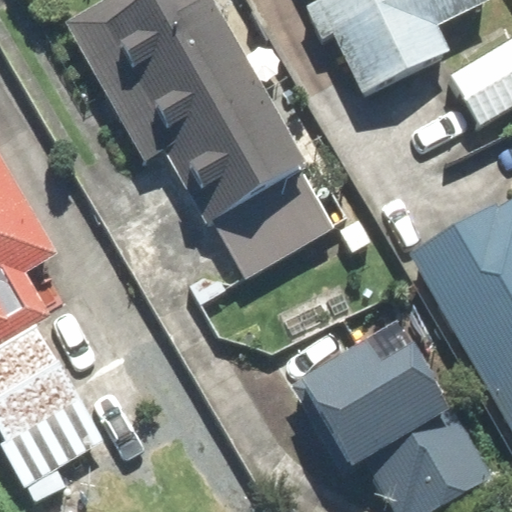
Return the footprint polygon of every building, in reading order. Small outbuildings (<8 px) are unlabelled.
[(331,237),(194,0),(113,0),(57,32),(134,168),(153,157),(231,294),(331,237)] [(302,0),(308,11),(297,16),(314,50),(324,45),(354,104),(441,61),(429,38),(481,12),(475,0),(302,0)] [(511,44),(442,85),(471,136),(511,112),(511,44)] [(0,468),(17,496),(112,438),(18,286),(50,268),(0,178),(0,468)] [(487,211),(401,260),(509,446),(511,443),(511,205),(491,217),(487,211)] [(441,511),(484,488),(395,332),(283,395),(335,484),(355,472),(377,511),(441,511)]
